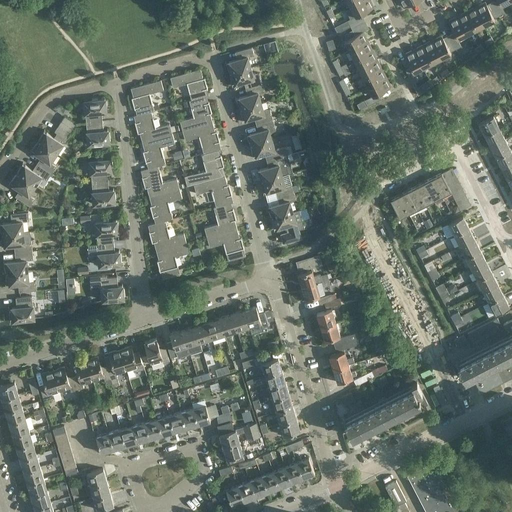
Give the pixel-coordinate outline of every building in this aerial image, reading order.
[(370,0),(362,0),(350,6),(355,15),(347,20),(350,25),(363,18),(361,13),(374,6),(370,0)] [(501,5),(510,0),(494,0),(492,1),(499,15),(504,12),(501,5)] [(499,15),(492,1),(487,4),(485,1),(475,6),(485,24),(494,19),(493,18),(499,15)] [(476,29),(485,24),(475,6),(466,10),(476,29)] [(330,8),(326,10),(329,17),(334,15),(330,8)] [(467,33),(476,29),(466,10),(457,15),(467,33)] [(457,38),(467,33),(457,15),(448,20),(454,32),(448,35),(455,48),(461,45),(457,38)] [(349,49),(368,40),(363,30),(368,28),(365,22),(352,29),(355,34),(344,40),(349,49)] [(455,48),(448,35),(443,38),(441,34),(432,39),(441,58),(451,53),(450,51),(455,48)] [(484,41),(487,45),(493,40),(491,36),(484,41)] [(432,62),(441,58),(432,39),(423,44),(432,62)] [(354,58),(372,49),(368,40),(349,49),(354,58)] [(477,52),(483,47),(480,43),(474,48),(477,52)] [(423,67),(432,62),(423,44),(413,48),(423,67)] [(229,72),(250,66),(247,56),(254,54),(251,46),(237,50),(239,56),(238,58),(228,61),(226,62),(225,60),(224,60),(229,71),(229,72)] [(413,72),(423,67),(413,48),(404,53),(411,66),(405,69),(412,83),(418,80),(413,72)] [(358,67),(377,58),(372,49),(354,58),(358,67)] [(335,68),(340,65),(336,58),(332,61),(335,68)] [(363,77),(381,67),(377,58),(358,67),(363,77)] [(335,68),(339,75),(343,73),(340,65),(335,68)] [(248,87),(262,82),(259,72),(252,72),(250,66),(229,72),(230,77),(231,81),(232,85),(232,83),(234,82),(235,83),(244,80),(246,81),(248,87)] [(367,86),(386,76),(381,67),(363,77),(367,86)] [(200,68),(170,76),(172,86),(186,82),(191,98),(191,99),(202,96),(204,95),(202,88),(206,87),(207,87),(204,77),(202,77),(200,68)] [(440,73),(443,77),(449,72),(446,68),(440,73)] [(432,84),(439,79),(436,75),(429,80),(432,84)] [(386,76),(367,86),(372,95),(364,99),(367,105),(381,98),(378,93),(391,86),(386,76)] [(342,87),(346,85),(343,78),(338,80),(342,87)] [(154,109),(149,92),(163,89),(160,79),(130,87),(133,96),(131,97),(134,107),(135,107),(136,114),(151,110),(154,109)] [(240,108),(261,102),(258,92),(264,90),(262,82),(248,87),(249,92),(248,94),(239,97),(236,98),(235,96),(238,102),(240,108)] [(342,87),(345,94),(350,92),(346,85),(342,87)] [(193,116),(179,120),(182,130),(212,121),(210,112),(211,112),(208,101),(204,103),(202,96),(191,99),(191,98),(189,99),(193,116)] [(86,122),(102,120),(101,111),(106,110),(106,108),(107,108),(106,100),(105,100),(105,98),(97,99),(97,98),(91,98),(91,100),(84,100),(86,122)] [(258,123),(273,118),(269,108),(263,108),(261,102),(240,108),(241,115),(242,121),(243,121),(242,119),(245,118),(245,119),(255,116),(257,117),(258,123)] [(155,126),(151,110),(136,114),(133,114),(135,121),(134,122),(137,132),(139,132),(142,141),(172,132),(169,123),(155,126)] [(61,120),(72,128),(76,123),(64,115),(61,120)] [(485,134),(498,127),(493,116),(479,123),(485,134)] [(250,144),(271,138),(270,132),(276,129),(273,118),(258,123),(260,128),(259,130),(249,133),(247,134),(246,132),(245,133),(250,143),(250,144)] [(69,133),(72,128),(61,120),(57,125),(69,133)] [(102,120),(86,122),(88,143),(95,143),(96,144),(101,143),(101,142),(109,141),(109,139),(110,139),(109,131),(108,132),(108,129),(103,130),(100,130),(100,127),(103,127),(102,120)] [(212,121),(182,130),(183,134),(185,139),(199,136),(203,152),(214,149),(216,149),(215,142),(219,141),(219,140),(216,130),(215,130),(212,121)] [(56,152),(69,133),(57,125),(54,130),(59,134),(56,137),(54,137),(46,132),(44,131),(44,129),(41,135),(38,140),(56,152)] [(490,145),(504,138),(498,127),(485,134),(490,145)] [(165,163),(161,146),(174,142),(172,132),(142,141),(144,150),(142,150),(145,161),(146,161),(148,167),(158,165),(165,163)] [(269,159),(283,155),(289,153),(287,145),(274,149),(271,138),(250,144),(252,151),(253,157),(253,155),(255,154),(256,155),(265,152),(267,153),(269,159)] [(496,157),(510,149),(504,138),(490,145),(496,157)] [(50,162),(56,152),(38,140),(34,145),(30,150),(30,151),(32,149),(34,151),(33,151),(42,157),(42,159),(38,164),(51,172),(56,165),(50,162)] [(205,169),(192,173),(194,183),(224,174),(222,166),(224,165),(221,155),(220,155),(216,156),(214,149),(203,152),(201,152),(205,169)] [(502,168),(511,162),(511,153),(510,149),(496,157),(502,168)] [(261,181),(288,173),(283,155),(269,159),(270,164),(269,166),(260,169),(257,170),(256,168),(256,169),(258,174),(261,181)] [(97,159),(89,160),(91,182),(108,180),(107,173),(104,174),(104,171),(107,170),(111,170),(111,168),(112,168),(112,160),(110,160),(110,158),(102,159),(102,158),(97,158),(97,159)] [(51,172),(38,164),(35,169),(33,170),(25,164),(24,165),(22,163),(23,162),(22,161),(17,171),(16,173),(35,185),(41,176),(46,179),(51,172)] [(507,179),(511,176),(511,162),(502,168),(507,179)] [(142,176),(145,187),(146,186),(149,196),(179,187),(176,177),(162,181),(158,165),(148,167),(144,168),(146,175),(142,176)] [(444,179),(455,173),(452,168),(442,173),(433,177),(442,195),(450,191),(451,191),(450,189),(447,184),(444,179)] [(29,194),(35,185),(16,173),(12,178),(8,183),(9,183),(10,182),(12,183),(12,184),(20,189),(20,192),(17,197),(29,205),(34,198),(29,194)] [(279,195),(293,191),(288,173),(261,181),(262,187),(263,193),(264,193),(263,191),(266,190),(266,191),(276,188),(278,189),(279,195)] [(447,184),(458,178),(455,173),(444,179),(447,184)] [(194,183),(193,183),(196,193),(211,189),(215,205),(215,206),(226,203),(229,202),(227,195),(231,194),(229,183),(227,184),(224,174),(194,183)] [(434,200),(442,195),(433,177),(424,181),(434,200)] [(450,189),(460,184),(458,178),(447,184),(450,189)] [(108,180),(91,182),(93,203),(101,202),(101,204),(107,203),(106,202),(114,201),(114,199),(115,199),(115,191),(113,191),(113,189),(108,190),(106,190),(106,187),(108,187),(108,180)] [(425,204),(434,200),(424,181),(416,186),(425,204)] [(452,194),(463,189),(460,184),(450,189),(451,191),(450,191),(452,194)] [(417,208),(425,204),(416,186),(408,190),(417,208)] [(179,187),(149,196),(151,205),(150,205),(152,216),(153,215),(157,214),(159,221),(165,219),(165,220),(172,218),(168,201),(182,197),(179,187)] [(455,199),(466,194),(463,189),(452,194),(455,199)] [(418,211),(417,208),(408,190),(399,194),(409,212),(410,215),(418,211)] [(271,217),(292,210),(289,200),(296,198),(293,191),(279,195),(281,200),(280,202),(270,205),(268,206),(267,204),(266,205),(269,211),(271,217)] [(400,217),(409,212),(399,194),(390,199),(400,217)] [(457,205),(468,199),(466,194),(455,199),(457,205)] [(468,199),(457,205),(460,210),(471,204),(468,199)] [(218,223),(204,227),(206,236),(237,228),(234,219),(236,219),(233,208),(232,208),(228,209),(226,203),(215,206),(215,205),(213,206),(218,223)] [(292,210),(271,217),(273,223),(273,229),(274,229),(274,227),(276,226),(277,227),(286,224),(288,225),(290,231),(281,234),(283,243),(301,238),(299,229),(304,227),(302,219),(299,209),(292,210)] [(1,234),(23,231),(22,221),(29,220),(28,211),(13,212),(13,219),(12,221),(2,222),(2,223),(0,222),(0,228),(1,233),(1,234)] [(454,234),(468,227),(463,215),(448,223),(454,234)] [(97,243),(113,242),(112,232),(117,232),(117,230),(118,229),(117,222),(116,222),(116,220),(108,220),(108,219),(103,220),(103,221),(95,222),(97,243)] [(149,231),(152,242),(153,241),(156,250),(179,244),(186,242),(183,232),(169,236),(165,220),(165,219),(159,221),(155,222),(151,223),(153,230),(149,231)] [(460,245),(474,238),(468,227),(454,234),(460,245)] [(237,228),(206,236),(209,246),(223,242),(228,259),(241,256),(239,248),(243,247),(244,247),(241,237),(239,237),(237,228)] [(17,252),(32,250),(31,242),(24,242),(23,231),(1,234),(1,235),(1,247),(2,247),(2,245),(5,244),(5,245),(15,244),(16,245),(17,252)] [(465,256),(480,249),(474,238),(460,245),(465,256)] [(113,242),(97,243),(88,244),(89,254),(98,253),(99,265),(107,264),(107,265),(112,265),(112,264),(120,263),(120,261),(121,261),(120,253),(119,253),(119,251),(114,251),(113,242)] [(179,244),(156,250),(158,259),(157,260),(160,270),(164,269),(166,276),(179,272),(175,256),(189,252),(186,242),(179,244)] [(423,244),(416,248),(418,252),(426,248),(423,244)] [(426,248),(418,252),(420,257),(428,253),(426,248)] [(471,268),(486,260),(480,249),(465,256),(471,268)] [(5,273),(27,270),(26,259),(33,259),(32,250),(17,252),(18,258),(16,260),(6,261),(7,262),(4,262),(3,260),(5,272),(5,273)] [(309,268),(322,265),(319,256),(306,259),(309,268)] [(477,279),(491,272),(486,260),(471,268),(477,279)] [(435,266),(427,270),(430,275),(437,271),(435,266)] [(301,287),(316,282),(312,269),(297,274),(301,287)] [(27,270),(5,273),(5,285),(6,286),(6,284),(9,283),(9,284),(19,283),(21,284),(21,291),(36,289),(35,280),(29,281),(27,270)] [(437,271),(430,275),(432,279),(439,276),(437,271)] [(482,290),(497,283),(491,272),(477,279),(482,290)] [(106,277),(106,275),(89,276),(90,288),(101,287),(102,299),(123,297),(123,295),(124,295),(124,287),(122,287),(122,285),(117,286),(116,276),(106,277)] [(325,292),(323,286),(322,281),(316,283),(316,282),(301,287),(305,299),(319,295),(319,294),(325,292)] [(488,302),(503,294),(497,283),(482,290),(488,302)] [(446,289),(439,293),(441,297),(449,294),(446,289)] [(324,302),(332,300),(330,294),(318,298),(320,304),(324,302)] [(449,294),(441,297),(443,302),(451,298),(449,294)] [(503,294),(488,302),(494,313),(509,306),(503,294)] [(8,305),(9,312),(9,319),(9,322),(10,321),(10,319),(10,317),(12,317),(13,319),(34,317),(31,295),(15,297),(16,303),(18,303),(19,306),(16,307),(11,307),(12,309),(9,310),(8,305)] [(332,300),(324,302),(326,308),(341,303),(340,298),(332,300)] [(256,305),(243,309),(249,326),(250,330),(268,325),(268,323),(267,321),(273,319),(270,309),(258,313),(256,305)] [(320,326),(336,322),(332,308),(316,313),(320,326)] [(236,329),(249,326),(243,309),(231,313),(236,329)] [(457,311),(450,315),(452,320),(460,316),(457,311)] [(224,333),(236,329),(231,313),(219,317),(224,333)] [(460,316),(452,320),(455,324),(462,320),(460,316)] [(212,337),(224,333),(219,317),(207,321),(212,337)] [(496,324),(499,322),(497,317),(467,332),(472,343),(499,329),(496,324)] [(511,318),(503,323),(510,337),(458,363),(465,378),(471,374),(478,389),(511,371),(511,318)] [(199,341),(212,337),(207,321),(194,325),(199,341)] [(334,345),(357,338),(355,332),(340,337),(336,322),(320,326),(324,340),(332,337),(334,345)] [(190,353),(202,349),(199,341),(194,325),(182,329),(190,353)] [(176,355),(177,357),(190,353),(182,329),(170,333),(172,340),(165,341),(170,357),(176,355)] [(458,336),(462,344),(467,341),(463,334),(458,336)] [(457,346),(462,344),(458,336),(454,339),(457,346)] [(159,350),(156,337),(149,339),(149,340),(144,341),(151,364),(152,368),(163,365),(163,363),(169,361),(165,348),(159,350)] [(336,353),(329,355),(333,369),(348,364),(348,362),(354,361),(352,354),(346,356),(344,348),(359,344),(357,338),(334,345),(336,353)] [(124,348),(120,349),(126,369),(133,367),(134,371),(144,368),(139,351),(133,353),(131,345),(124,347),(124,348)] [(115,373),(126,369),(120,349),(115,350),(108,352),(112,364),(107,366),(112,383),(118,381),(115,373)] [(112,383),(107,366),(101,368),(97,355),(91,357),(91,358),(86,359),(92,380),(103,376),(104,380),(110,378),(112,383)] [(254,357),(241,361),(243,367),(255,363),(254,357)] [(265,374),(281,369),(277,357),(261,362),(265,374)] [(82,383),(92,380),(86,359),(82,361),(81,360),(75,362),(79,375),(73,377),(77,389),(83,387),(82,383)] [(348,364),(333,369),(337,382),(352,377),(352,376),(356,375),(355,370),(351,371),(348,364)] [(77,389),(73,377),(68,378),(64,366),(57,368),(53,370),(59,390),(69,387),(71,391),(77,389)] [(269,386),(285,381),(281,369),(265,374),(269,386)] [(53,392),(59,390),(53,370),(48,371),(41,373),(45,385),(39,387),(43,399),(54,396),(53,392)] [(356,385),(374,376),(371,371),(353,380),(356,385)] [(31,389),(37,387),(33,375),(27,377),(31,389)] [(380,377),(384,385),(388,382),(385,375),(380,377)] [(379,387),(384,385),(380,377),(375,380),(379,387)] [(0,392),(2,398),(18,393),(14,381),(0,384),(0,392)] [(272,398),(288,393),(285,381),(269,386),(272,398)] [(428,403),(416,381),(343,418),(352,435),(420,401),(422,406),(428,403)] [(346,394),(350,401),(354,399),(350,391),(346,394)] [(5,410),(21,405),(18,393),(2,398),(5,410)] [(276,410),(292,405),(288,393),(272,398),(276,410)] [(345,404),(350,401),(346,394),(341,396),(345,404)] [(204,399),(191,403),(193,407),(198,424),(210,420),(205,404),(204,399)] [(86,411),(101,407),(99,401),(85,406),(86,411)] [(9,422),(25,417),(21,405),(5,410),(9,422)] [(280,422),(296,418),(292,405),(276,410),(280,422)] [(185,427),(198,424),(193,407),(181,411),(185,427)] [(161,417),(159,411),(155,412),(157,418),(161,434),(173,430),(169,414),(161,417)] [(173,430),(185,427),(181,411),(169,414),(173,430)] [(12,434),(29,429),(25,417),(9,422),(12,434)] [(149,437),(161,434),(157,418),(144,421),(149,437)] [(296,418),(280,422),(283,435),(299,430),(296,418)] [(137,441),(149,437),(144,421),(132,425),(137,441)] [(247,439),(259,435),(255,423),(229,430),(219,433),(223,445),(239,441),(237,433),(245,431),(247,439)] [(54,434),(66,430),(64,424),(52,428),(54,434)] [(125,444),(137,441),(132,425),(120,428),(125,444)] [(113,448),(125,444),(120,428),(108,432),(113,448)] [(16,446),(32,442),(29,429),(12,434),(16,446)] [(56,439),(67,436),(66,430),(54,434),(56,439)] [(100,452),(113,448),(108,432),(96,435),(100,452)] [(259,435),(247,439),(249,445),(260,441),(259,435)] [(57,445),(69,442),(67,436),(56,439),(57,445)] [(301,439),(289,443),(292,449),(303,445),(301,439)] [(239,441),(223,445),(226,458),(228,457),(230,462),(244,458),(242,453),(239,441)] [(20,458),(36,454),(32,442),(16,446),(20,458)] [(59,451),(71,448),(69,442),(57,445),(59,451)] [(61,457),(72,453),(71,448),(59,451),(61,457)] [(63,462),(74,459),(72,453),(61,457),(63,462)] [(23,470),(40,466),(36,454),(20,458),(23,470)] [(246,466),(256,463),(254,457),(250,459),(243,461),(244,464),(245,463),(246,466)] [(296,461),(302,477),(314,472),(308,457),(296,461)] [(464,511),(464,510),(466,509),(439,457),(407,474),(426,511),(464,511)] [(64,468),(76,465),(74,459),(63,462),(64,468)] [(291,482),(302,477),(296,461),(285,466),(291,482)] [(76,465),(64,468),(66,474),(78,471),(76,465)] [(220,475),(233,471),(231,465),(218,468),(220,475)] [(27,482),(43,478),(40,466),(23,470),(27,482)] [(279,486),(291,482),(285,466),(273,471),(279,486)] [(90,485),(106,480),(103,467),(86,472),(90,485)] [(273,471),(261,475),(267,491),(279,486),(273,471)] [(255,495),(267,491),(261,475),(249,480),(255,495)] [(31,494),(47,490),(43,478),(27,482),(31,494)] [(93,497),(110,492),(106,480),(90,485),(93,497)] [(244,500),(255,495),(249,480),(238,484),(244,500)] [(385,485),(395,505),(404,501),(406,500),(395,480),(385,485)] [(232,505),(244,500),(238,484),(226,489),(232,505)] [(34,507),(50,502),(47,490),(31,494),(34,507)] [(110,492),(93,497),(97,509),(113,504),(110,492)] [(210,511),(216,509),(212,500),(206,502),(210,511)] [(398,510),(406,505),(404,501),(395,505),(398,510)] [(35,511),(53,511),(50,502),(34,507),(35,511)]
